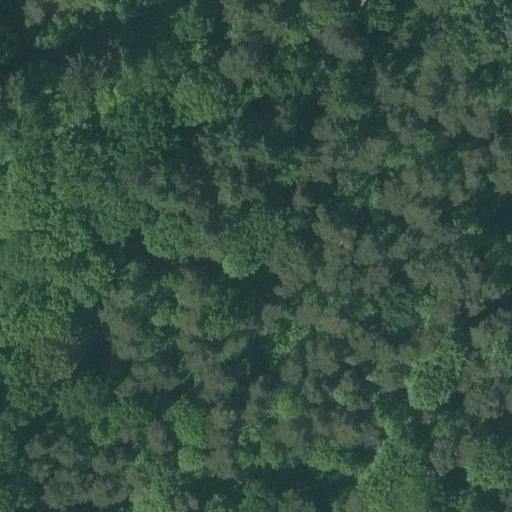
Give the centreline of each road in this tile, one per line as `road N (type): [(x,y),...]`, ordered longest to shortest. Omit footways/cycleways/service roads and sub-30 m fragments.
road 1 (track): [(0,143),(273,38)]
road 2 (track): [(0,71),(186,0)]
